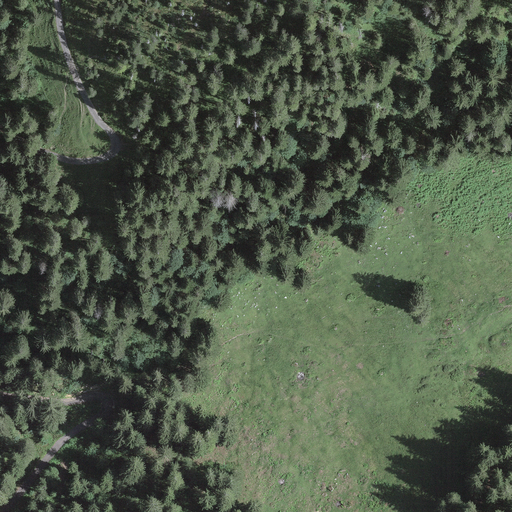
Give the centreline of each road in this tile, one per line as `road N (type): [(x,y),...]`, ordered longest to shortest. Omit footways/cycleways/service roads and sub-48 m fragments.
road 1 (track): [(0,126),(74,161),(115,149),(67,65),(56,0)]
road 2 (track): [(5,511),(51,453),(105,414),(111,400),(0,394)]
